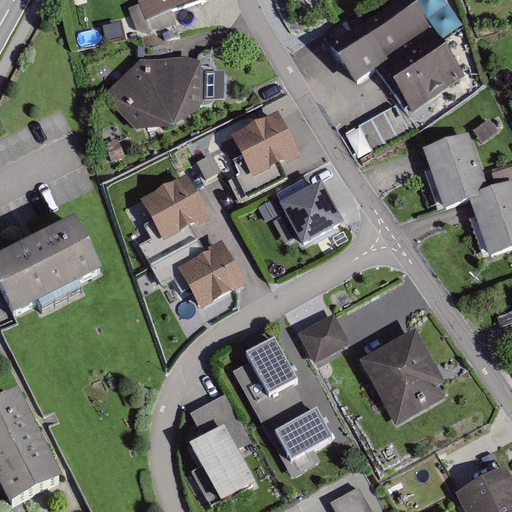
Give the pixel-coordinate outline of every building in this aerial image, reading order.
[(143,0),(150,18),(196,0),(143,0)] [(347,24),(326,40),(359,85),(386,64),(416,105),(457,76),(408,6),(356,38),(347,24)] [(143,60),(108,93),(135,130),(176,126),(203,106),(202,63),(143,60)] [(411,134),(396,108),(359,129),(374,155),(411,134)] [(278,116),(238,137),(248,157),(237,163),(254,194),(285,178),(276,162),(297,151),(278,116)] [(476,139),(432,154),(453,212),(475,204),(495,261),(511,254),(511,186),(495,193),(476,139)] [(119,144),(105,148),(110,165),(124,160),(119,144)] [(207,215),(186,179),(147,201),(167,237),(207,215)] [(304,183),(278,197),(305,246),(340,226),(321,190),(311,195),(304,183)] [(87,229),(0,269),(0,283),(16,317),(108,274),(87,229)] [(243,283),(222,247),(184,268),(205,305),(243,283)] [(301,337),(315,362),(347,344),(333,319),(301,337)] [(414,335),(365,363),(398,422),(447,394),(414,335)] [(294,379),(272,340),(247,354),(268,393),(294,379)] [(236,369),(255,413),(270,406),(251,363),(236,369)] [(24,398),(0,409),(0,477),(17,511),(19,511),(68,488),(24,398)] [(261,452),(231,399),(200,416),(215,443),(197,453),(229,509),(267,488),(250,458),(261,452)] [(329,438),(314,411),(276,433),(290,459),(329,438)] [(511,511),(511,486),(505,473),(461,497),(469,511),(511,511)] [(371,511),(359,491),(333,505),(337,511),(371,511)]
